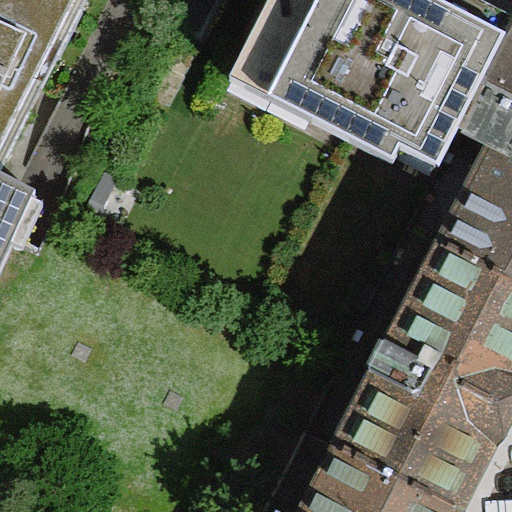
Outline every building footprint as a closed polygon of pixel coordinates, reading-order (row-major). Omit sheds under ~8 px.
[(0,0),(0,174),(3,176),(85,6),(72,0),(0,0)] [(504,14),(476,0),(270,0),(238,64),(430,160),(504,14)] [(492,158),(445,248),(511,283),(511,32),(460,132),(506,153),(502,162),(492,158)] [(3,176),(0,174),(0,275),(37,195),(3,176)] [(511,283),(445,248),(341,451),(457,510),(511,403),(511,283)] [(456,511),(457,510),(341,451),(309,511),(456,511)]
